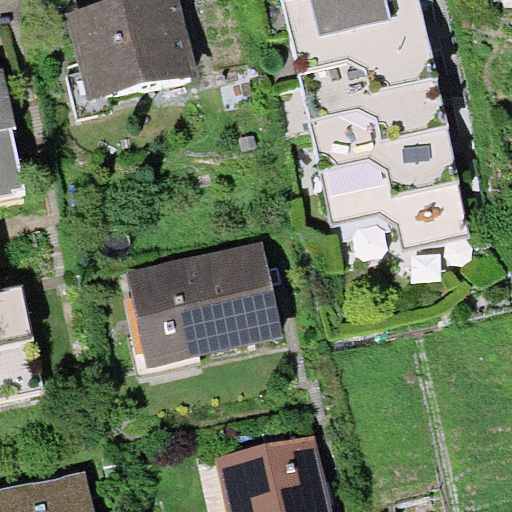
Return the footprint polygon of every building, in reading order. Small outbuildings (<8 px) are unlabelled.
[(198,77),(179,0),(126,0),(72,13),(93,102),(198,77)] [(424,0),(290,0),(344,268),(472,242),(460,180),(447,116),(432,40),(424,0)] [(16,147),(2,76),(0,76),(0,400),(42,392),(30,342),(18,346),(7,296),(0,283),(0,208),(28,202),(24,183),(16,147)] [(148,370),(282,344),(263,250),(130,276),(148,370)] [(324,511),(309,442),(225,460),(235,511),(324,511)] [(0,511),(89,511),(82,474),(0,490),(0,511)]
